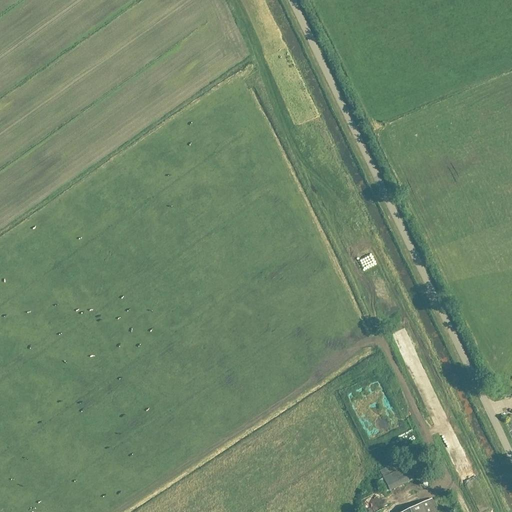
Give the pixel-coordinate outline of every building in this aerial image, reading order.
[(377,279),(367,285),(370,290),(380,283),(377,279)] [(393,338),(409,373),(420,368),(408,342),(404,333),(393,338)] [(377,379),(347,394),(368,440),(376,436),(369,420),(365,421),(363,416),(378,409),(381,416),(388,413),(391,420),(382,425),(385,431),(398,425),(377,379)] [(390,494),(411,483),(400,462),(379,472),(390,494)] [(381,495),(387,494),(384,480),(377,482),(381,495)] [(436,511),(431,499),(404,511),(436,511)]
